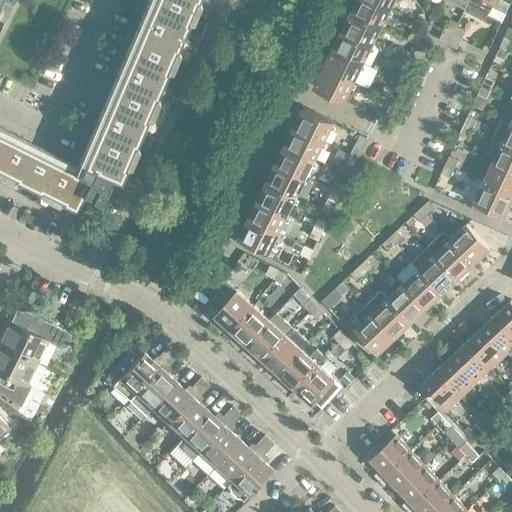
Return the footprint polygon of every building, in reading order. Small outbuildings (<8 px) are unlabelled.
[(0,169),(15,177),(14,178),(76,209),(83,193),(100,201),(110,183),(109,182),(112,176),(120,179),(132,153),(130,152),(133,143),(135,144),(147,116),(145,116),(154,95),(156,96),(168,69),(166,68),(175,47),(176,48),(188,20),(187,19),(194,0),(196,0),(197,1),(197,0),(152,0),(79,172),(0,132),(0,169)] [(392,8),(376,0),(357,0),(352,11),(382,26),(392,8)] [(469,0),(466,6),(467,6),(465,10),(485,21),(493,5),(506,12),(511,3),(504,0),(469,0)] [(0,9),(8,14),(13,5),(4,1),(0,7),(0,9)] [(0,20),(4,22),(8,14),(0,9),(0,20)] [(382,26),(352,11),(343,29),(373,44),(382,26)] [(452,35),(456,26),(448,22),(443,31),(452,35)] [(456,26),(452,35),(461,40),(465,31),(456,26)] [(373,44),(343,29),(334,47),(364,62),(373,44)] [(417,43),(421,34),(412,30),(408,38),(417,43)] [(439,39),(448,44),(452,35),(443,31),(439,39)] [(429,38),(421,34),(417,43),(425,47),(429,38)] [(448,44),(457,48),(461,40),(452,35),(448,44)] [(500,46),(508,49),(511,41),(511,40),(504,37),(500,46)] [(508,49),(500,46),(496,54),(504,58),(508,49)] [(364,62),(334,47),(325,66),(355,81),(364,62)] [(407,61),(412,52),(403,48),(399,57),(407,61)] [(403,70),(407,61),(399,57),(395,65),(403,70)] [(316,84),(346,99),(355,81),(325,66),(316,84)] [(481,85),(490,89),(494,80),(486,76),(481,85)] [(389,98),(393,89),(385,85),(381,93),(389,98)] [(486,97),(490,89),(481,85),(478,93),(486,97)] [(385,106),(389,98),(381,93),(376,102),(385,106)] [(326,140),(336,121),(306,105),(296,125),(326,140)] [(476,120),(467,116),(463,124),(472,128),(476,120)] [(492,138),(501,142),(511,147),(511,123),(511,122),(501,118),(492,138)] [(472,128),(463,124),(459,133),(467,137),(472,128)] [(326,140),(296,125),(286,144),(316,158),(326,140)] [(511,147),(501,142),(493,161),(511,170),(511,147)] [(316,158),(286,144),(277,163),(307,177),(316,158)] [(355,145),(351,153),(360,157),(364,149),(355,145)] [(360,157),(351,153),(346,162),(355,167),(360,157)] [(445,163),(454,167),(458,159),(449,155),(445,163)] [(511,170),(493,161),(483,181),(511,194),(511,170)] [(268,180),(298,195),(307,177),(277,163),(268,180)] [(445,163),(441,172),(450,176),(454,167),(445,163)] [(298,195),(268,180),(258,198),(288,213),(298,195)] [(341,194),(345,186),(337,181),(332,190),(341,194)] [(511,194),(483,181),(474,201),(472,207),(489,215),(491,209),(505,215),(511,199),(511,194)] [(337,203),(341,194),(332,190),(328,199),(337,203)] [(288,213),(258,198),(249,217),(279,232),(285,234),(291,223),(285,220),(288,213)] [(428,214),(434,207),(428,200),(421,206),(428,214)] [(421,206),(414,213),(421,220),(428,214),(421,206)] [(279,232),(249,217),(239,236),(269,251),(279,232)] [(323,230),(327,222),(318,218),(314,226),(323,230)] [(450,238),(474,262),(490,247),(467,222),(450,238)] [(323,230),(314,226),(310,235),(318,239),(323,230)] [(403,236),(396,230),(389,236),(396,243),(403,236)] [(458,277),(474,262),(450,238),(444,230),(428,245),(458,277)] [(401,249),(396,243),(389,236),(383,243),(389,250),(394,255),(401,249)] [(309,257),(314,248),(305,244),(301,253),(309,257)] [(412,260),(442,292),(458,277),(428,245),(412,260)] [(372,266),(365,259),(358,266),(365,273),(372,266)] [(396,275),(403,282),(426,307),(442,292),(412,260),(396,275)] [(279,269),(270,265),(266,273),(275,277),(279,269)] [(365,273),(358,266),(351,272),(358,279),(365,273)] [(279,269),(275,277),(283,281),(287,273),(279,269)] [(225,278),(209,303),(217,311),(215,314),(232,330),(255,305),(225,278)] [(349,287),(342,281),(335,287),(342,294),(349,287)] [(388,297),(411,322),(426,307),(403,282),(388,297)] [(381,290),(365,305),(395,337),(411,322),(388,297),(381,290)] [(304,305),(311,312),(318,305),(311,298),(304,305)] [(511,299),(495,313),(511,330),(511,299)] [(255,305),(232,330),(248,344),(277,312),(276,311),(269,318),(255,305)] [(318,305),(311,312),(317,319),(324,312),(318,305)] [(365,305),(344,324),(370,352),(374,348),(378,352),(395,337),(365,305)] [(0,335),(0,342),(37,361),(47,340),(55,344),(63,328),(24,308),(16,323),(8,319),(0,335)] [(277,312),(248,344),(264,359),(287,334),(294,327),(277,312)] [(511,347),(511,330),(495,313),(481,327),(505,353),(511,347)] [(287,334),(264,359),(280,374),(303,349),(302,348),(310,341),(294,327),(287,334)] [(505,353),(481,327),(466,341),(491,367),(505,353)] [(333,336),(340,343),(347,336),(341,329),(333,336)] [(347,336),(340,343),(347,350),(354,343),(347,336)] [(491,367),(466,341),(451,355),(476,381),(491,367)] [(37,361),(0,342),(0,391),(20,405),(30,385),(26,383),(37,361)] [(130,397),(159,365),(143,350),(140,353),(133,346),(106,375),(130,397)] [(177,354),(168,346),(163,352),(172,360),(177,354)] [(296,388),(319,363),(318,363),(325,355),(317,348),(310,355),(303,349),(280,374),(296,388)] [(172,360),(163,352),(159,357),(168,365),(172,360)] [(476,381),(451,355),(436,369),(461,395),(476,381)] [(319,363),(296,388),(312,403),(315,400),(322,407),(342,385),(319,363)] [(146,412),(152,406),(175,380),(159,365),(130,397),(146,412)] [(461,395),(436,369),(421,383),(446,410),(461,395)] [(348,370),(342,377),(349,383),(355,376),(348,370)] [(209,383),(200,375),(195,381),(205,389),(209,383)] [(152,406),(168,420),(191,394),(175,380),(152,406)] [(205,389),(195,381),(191,386),(200,394),(205,389)] [(168,420),(185,436),(209,410),(191,394),(168,420)] [(241,412),(232,404),(227,409),(236,417),(241,412)] [(236,417),(227,409),(222,415),(231,423),(236,417)] [(209,410),(185,436),(200,449),(223,423),(209,410)] [(437,424),(444,417),(438,410),(431,417),(437,424)] [(482,417),(489,424),(494,418),(488,411),(482,417)] [(0,435),(9,428),(0,417),(0,435)] [(451,424),(444,417),(437,424),(444,431),(451,424)] [(476,422),(483,429),(489,424),(482,417),(476,422)] [(239,438),(223,423),(200,449),(216,464),(239,438)] [(273,441),(264,433),(259,438),(268,447),(273,441)] [(379,479),(411,448),(396,433),(371,457),(381,467),(374,474),(379,479)] [(248,445),(239,438),(216,464),(232,478),(255,452),(259,448),(254,444),(250,443),(248,445)] [(268,447),(259,438),(254,444),(259,448),(263,452),(268,447)] [(472,447),(466,440),(459,446),(465,454),(472,447)] [(472,447),(465,454),(472,461),(479,454),(472,447)] [(411,448),(379,479),(384,484),(391,478),(400,487),(425,463),(411,448)] [(255,452),(232,478),(227,484),(229,486),(231,490),(236,496),(241,497),(243,499),(254,487),(256,488),(258,486),(256,485),(272,467),(255,452)] [(425,463),(400,487),(409,497),(402,503),(407,509),(439,478),(425,463)] [(506,472),(500,465),(492,472),(498,479),(506,472)] [(511,480),(511,478),(506,472),(498,479),(505,486),(511,480)] [(439,478),(407,509),(409,511),(413,511),(418,508),(422,511),(432,511),(453,493),(439,478)] [(453,493),(432,511),(462,511),(467,508),(453,493)]
